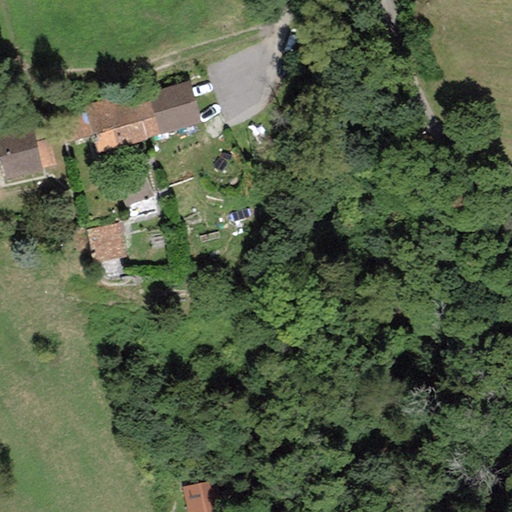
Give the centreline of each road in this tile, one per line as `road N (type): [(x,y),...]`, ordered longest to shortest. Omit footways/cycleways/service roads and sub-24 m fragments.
road 1 (unclassified): [(511,175),(442,146),(383,0)]
road 2 (unclassified): [(293,0),(228,107)]
